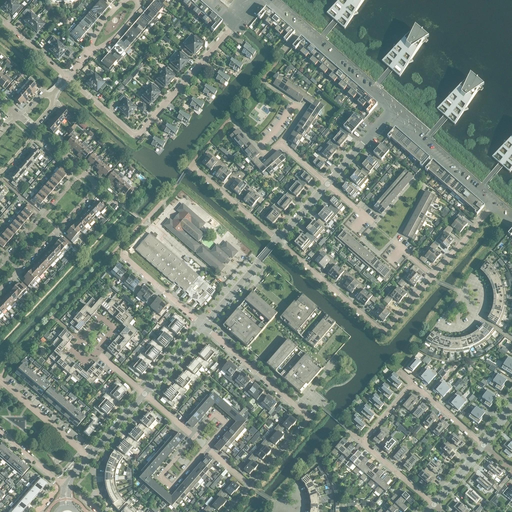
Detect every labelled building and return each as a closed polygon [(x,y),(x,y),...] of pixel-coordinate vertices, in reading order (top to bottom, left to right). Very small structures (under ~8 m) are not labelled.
[(8,0),(1,8),(3,9),(2,10),(4,12),(5,11),(6,12),(15,3),(11,0),(8,0)] [(108,7),(103,3),(105,1),(104,0),(97,0),(95,3),(104,12),(108,7)] [(198,1),(196,0),(190,0),(185,6),(190,10),(193,6),(198,1)] [(338,0),(337,3),(326,13),(333,19),(334,19),(340,25),(344,29),(353,17),(358,14),(356,13),(364,0),(338,0)] [(159,6),(154,1),(151,6),(158,13),(162,8),(164,10),(166,7),(161,3),(159,6)] [(198,1),(193,6),(190,10),(195,14),(202,5),(198,1)] [(21,4),(19,7),(15,3),(6,12),(9,14),(10,13),(12,15),(16,11),(18,13),(24,7),(21,4)] [(95,12),(100,16),(104,12),(95,3),(89,10),(94,14),(95,12)] [(202,5),(195,14),(199,19),(207,9),(202,5)] [(154,21),(160,14),(158,13),(151,6),(147,10),(152,14),(150,17),(154,21)] [(271,12),(266,7),(257,17),(260,20),(261,19),(263,20),(271,12)] [(94,14),(89,10),(87,8),(85,10),(87,12),(83,17),(93,25),(97,20),(92,16),(94,14)] [(204,23),(211,15),(212,14),(207,9),(199,19),(204,23)] [(36,16),(30,10),(26,15),(28,17),(24,21),(26,23),(25,24),(27,26),(36,16)] [(271,12),(263,20),(268,25),(276,16),(271,12)] [(143,14),(139,19),(149,27),(149,28),(153,23),(155,25),(157,23),(154,21),(150,17),(148,19),(143,14)] [(212,14),(211,15),(204,23),(209,27),(217,18),(212,14)] [(40,20),(36,16),(27,26),(32,30),(40,20)] [(268,25),(273,29),(281,20),(276,16),(268,25)] [(84,25),(89,29),(93,25),(83,17),(78,23),(82,27),(84,25)] [(222,22),(217,18),(209,27),(211,29),(210,30),(213,32),(222,22)] [(135,23),(140,28),(138,30),(143,34),(149,27),(139,19),(135,23)] [(40,20),(32,30),(34,32),(35,31),(37,33),(41,28),(43,30),(45,28),(47,30),(49,28),(47,26),(40,20)] [(278,33),(285,25),(285,24),(281,20),(273,29),(278,33)] [(85,33),(80,29),(82,27),(78,23),(72,30),(81,38),(85,33)] [(290,28),(285,24),(285,25),(278,33),(282,37),(290,28)] [(391,52),(381,61),(388,67),(389,67),(395,73),(399,77),(408,65),(413,62),(411,60),(423,43),(425,42),(429,39),(423,35),(420,32),(415,27),(413,31),(412,33),(396,48),(394,46),(392,51),(391,52)] [(136,32),(132,28),(128,32),(137,40),(143,34),(138,30),(136,32)] [(290,28),(282,37),(284,39),(283,40),(286,43),(295,32),(290,28)] [(73,38),(77,42),(81,38),(72,30),(66,36),(71,40),(73,38)] [(131,47),(134,44),(137,40),(128,32),(124,36),(129,41),(127,43),(131,47)] [(204,42),(195,35),(189,42),(197,50),(198,49),(199,50),(201,47),(200,46),(204,42)] [(53,56),(62,46),(63,44),(58,40),(58,41),(53,37),(49,41),(53,45),(49,50),(52,52),(51,53),(53,56)] [(295,50),(296,49),(298,51),(306,42),(301,38),(292,48),(295,50)] [(116,45),(124,52),(126,53),(131,47),(127,43),(125,45),(120,41),(116,45)] [(198,51),(197,50),(189,42),(183,49),(191,57),(195,53),(195,54),(198,51)] [(298,51),(303,55),(311,46),(306,42),(298,51)] [(250,48),(251,47),(246,43),(243,48),(244,49),(241,54),(246,56),(245,57),(250,59),(252,56),(253,57),(256,51),(250,48)] [(122,58),(120,56),(124,52),(116,45),(112,50),(117,54),(115,56),(120,60),(122,58)] [(62,46),(53,56),(54,56),(54,57),(55,57),(55,58),(56,58),(56,59),(57,59),(58,60),(59,59),(60,58),(61,58),(61,57),(61,56),(64,53),(69,57),(71,54),(73,52),(68,48),(66,50),(62,46)] [(311,46),(303,55),(308,59),(316,50),(311,46)] [(308,59),(313,63),(320,55),(316,50),(308,59)] [(190,59),(181,51),(175,58),(183,66),(184,65),(184,66),(187,63),(186,63),(190,59)] [(116,61),(118,62),(120,60),(115,56),(114,58),(109,54),(105,58),(113,65),(116,61)] [(313,63),(317,67),(325,59),(320,55),(313,63)] [(114,67),(113,65),(105,58),(101,63),(106,67),(104,69),(108,73),(114,67)] [(183,67),(183,66),(175,58),(168,66),(177,73),(180,69),(181,70),(183,67)] [(237,72),(239,69),(240,70),(243,64),(232,58),(230,61),(231,62),(228,67),(233,69),(232,70),(237,72)] [(317,67),(322,72),(330,63),(325,59),(317,67)] [(322,72),(327,76),(335,67),(330,63),(322,72)] [(327,76),(332,80),(339,71),(335,67),(327,76)] [(175,75),(167,68),(161,75),(169,82),(170,82),(173,79),(172,79),(175,75)] [(87,83),(86,84),(87,85),(88,86),(89,87),(90,88),(91,88),(99,79),(90,71),(86,75),(91,79),(89,80),(88,81),(87,82),(87,83)] [(332,80),(336,84),(344,75),(339,71),(332,80)] [(215,80),(220,82),(220,83),(224,86),(226,82),(227,83),(230,78),(219,72),(217,74),(218,75),(215,80)] [(276,86),(275,86),(278,88),(284,79),(276,74),(273,78),(276,80),(273,84),(276,86)] [(0,80),(0,85),(2,87),(4,86),(6,88),(12,81),(5,75),(4,76),(0,80)] [(169,83),(169,82),(161,75),(154,82),(163,89),(166,86),(167,86),(169,83)] [(344,75),(336,84),(341,88),(349,79),(344,75)] [(448,100),(447,101),(437,110),(444,116),(444,115),(446,117),(451,121),(450,121),(455,125),(463,113),(468,111),(466,109),(478,91),(480,90),(484,88),(479,83),(475,80),(470,76),(468,80),(468,82),(452,96),(449,94),(448,100)] [(33,92),(35,90),(34,89),(36,87),(33,84),(35,81),(30,77),(28,80),(30,82),(26,86),(33,92)] [(289,80),(285,77),(284,79),(278,88),(280,90),(281,89),(283,90),(289,80)] [(107,84),(105,82),(104,83),(99,79),(91,88),(94,91),(94,90),(97,92),(101,87),(103,89),(107,84)] [(341,88),(346,92),(353,83),(349,79),(341,88)] [(287,94),(293,85),(294,83),(289,80),(283,90),(285,92),(284,92),(287,94)] [(353,83),(346,92),(351,96),(358,88),(353,83)] [(161,91),(153,84),(146,91),(155,98),(156,98),(158,96),(158,95),(161,91)] [(211,99),(213,95),(214,96),(217,91),(206,85),(204,87),(205,88),(202,93),(207,95),(207,96),(211,99)] [(289,96),(290,95),(292,96),(297,88),(293,85),(287,94),(289,96)] [(28,96),(30,93),(32,94),(33,92),(26,86),(22,91),(28,96)] [(303,89),(298,86),(297,88),(292,96),(294,98),(293,98),(296,100),(303,89)] [(351,96),(355,100),(363,92),(358,88),(351,96)] [(301,103),(303,99),(306,94),(308,92),(303,89),(296,100),(298,102),(298,101),(301,103)] [(26,101),(27,99),(26,98),(28,96),(22,91),(18,95),(26,101)] [(155,100),(154,99),(155,98),(146,91),(140,98),(149,106),(152,102),(153,102),(155,100)] [(363,92),(355,100),(360,105),(368,96),(363,92)] [(311,105),(315,100),(306,94),(303,99),(311,105)] [(18,95),(14,100),(20,105),(23,102),(24,103),(26,101),(18,95)] [(360,105),(365,109),(373,100),(368,96),(360,105)] [(131,104),(126,100),(127,99),(125,97),(121,102),(123,104),(119,109),(121,111),(120,112),(123,114),(131,104)] [(201,109),(204,104),(197,100),(194,99),(193,98),(191,100),(192,101),(190,106),(194,108),(194,109),(198,112),(200,108),(201,109)] [(311,107),(310,109),(318,115),(320,116),(322,113),(322,111),(321,110),(324,106),(320,103),(315,100),(311,105),(310,107),(311,107)] [(367,111),(366,112),(369,114),(377,104),(373,100),(365,109),(367,111)] [(143,112),(147,107),(143,103),(138,108),(143,112)] [(261,103),(249,118),(260,127),(272,112),(261,103)] [(123,114),(124,115),(123,115),(126,118),(126,117),(128,118),(136,108),(131,104),(123,114)] [(308,111),(306,114),(315,119),(318,115),(310,109),(308,111)] [(69,115),(66,113),(63,110),(60,112),(59,111),(57,113),(65,120),(69,115)] [(186,123),(187,121),(188,122),(191,117),(180,111),(178,114),(179,114),(177,119),(182,122),(182,121),(186,123)] [(56,115),(57,116),(55,119),(61,124),(65,120),(57,113),(56,115)] [(314,125),(317,121),(315,119),(306,114),(304,116),(305,116),(304,118),(312,124),(314,125)] [(363,121),(355,114),(351,119),(359,126),(363,121)] [(302,120),(300,123),(309,128),(312,124),(304,118),(302,120)] [(57,129),(58,127),(61,124),(55,119),(52,121),(51,120),(49,122),(57,129)] [(359,126),(351,119),(347,123),(355,130),(359,126)] [(49,125),(47,128),(53,133),(54,135),(58,130),(57,129),(49,122),(48,124),(49,125)] [(308,134),(311,130),(309,128),(300,123),(298,125),(299,125),(298,127),(306,133),(308,134)] [(347,123),(343,127),(351,134),(355,130),(347,123)] [(178,130),(167,124),(165,127),(166,127),(164,132),(169,135),(169,134),(173,136),(174,134),(175,135),(178,130)] [(296,129),(294,132),(303,137),(306,133),(298,127),(296,129)] [(340,132),(337,136),(344,143),(347,139),(346,139),(347,138),(346,137),(348,134),(342,129),(341,128),(340,128),(339,130),(339,131),(340,132)] [(389,139),(390,138),(392,140),(399,132),(395,128),(387,137),(389,139)] [(241,134),(239,132),(237,130),(233,134),(231,130),(227,134),(233,141),(241,134)] [(292,134),(293,134),(292,136),(300,142),(303,137),(294,132),(292,134)] [(392,140),(397,144),(404,136),(399,132),(392,140)] [(70,134),(66,139),(68,142),(67,143),(69,146),(68,147),(70,148),(77,140),(75,138),(76,136),(72,133),(71,133),(70,134)] [(244,139),(242,137),(243,136),(241,134),(233,141),(237,145),(244,139)] [(344,143),(337,136),(334,134),(328,141),(337,148),(339,146),(340,147),(341,145),(341,146),(344,143)] [(292,143),(290,147),(294,150),(300,142),(292,136),(290,138),(288,141),(292,143)] [(397,144),(401,148),(408,140),(404,136),(397,144)] [(156,148),(156,147),(160,150),(161,148),(162,148),(165,143),(154,137),(153,140),(153,141),(151,145),(156,148)] [(510,173),(511,169),(511,138),(506,144),(504,142),(503,147),(492,157),(499,163),(501,165),(505,168),(505,169),(510,173)] [(248,142),(246,140),(244,139),(237,145),(240,149),(248,142)] [(70,148),(72,150),(73,149),(76,151),(81,145),(80,144),(80,143),(77,140),(70,148)] [(401,148),(405,151),(412,143),(408,140),(401,148)] [(332,156),(335,153),(336,151),(335,150),(337,148),(328,141),(323,148),(332,156)] [(81,145),(76,151),(78,153),(77,155),(79,156),(86,148),(88,147),(88,146),(84,142),(81,145)] [(251,147),(250,145),(250,144),(248,142),(240,149),(244,153),(251,147)] [(405,151),(410,155),(417,147),(412,143),(405,151)] [(389,152),(381,145),(377,149),(385,156),(389,152)] [(79,156),(81,158),(82,157),(85,159),(93,151),(88,147),(86,148),(79,156)] [(255,150),(254,148),(253,149),(251,147),(244,153),(248,157),(255,150)] [(410,155),(414,159),(421,151),(417,147),(410,155)] [(323,148),(317,155),(319,156),(325,162),(327,159),(328,160),(329,159),(332,156),(323,148)] [(38,152),(35,149),(31,153),(38,159),(41,155),(43,156),(45,154),(40,150),(38,152)] [(373,153),(381,160),(385,156),(377,149),(373,153)] [(215,157),(207,150),(203,155),(206,157),(207,158),(202,164),(206,167),(215,157)] [(256,157),(259,155),(257,153),(257,152),(255,150),(248,157),(251,161),(256,157)] [(289,156),(285,153),(282,155),(279,151),(276,153),(277,154),(275,156),(281,163),(289,156)] [(421,151),(414,159),(418,163),(425,155),(421,151)] [(28,158),(34,163),(38,159),(31,153),(28,158)] [(98,158),(95,156),(94,156),(92,155),(87,161),(90,163),(89,164),(90,166),(98,158)] [(430,158),(427,156),(425,155),(418,163),(420,165),(419,165),(422,167),(430,158)] [(98,158),(90,166),(92,168),(93,167),(96,169),(101,163),(104,160),(99,156),(98,158)] [(270,159),(277,166),(279,168),(283,165),(281,163),(275,156),(273,157),(272,157),(270,159)] [(319,156),(313,163),(320,170),(323,167),(323,166),(324,165),(323,164),(325,162),(319,156)] [(369,159),(369,158),(366,162),(373,168),(375,170),(381,163),(373,156),(371,159),(370,158),(369,159)] [(216,165),(215,165),(218,167),(222,163),(215,157),(206,167),(211,171),(213,169),(212,168),(215,165),(216,165)] [(256,157),(251,161),(249,163),(253,167),(255,165),(258,169),(263,165),(256,157)] [(24,162),(31,167),(34,163),(28,158),(24,162)] [(270,159),(268,161),(269,161),(267,163),(273,170),(277,166),(270,159)] [(101,163),(96,169),(99,171),(98,172),(100,174),(107,166),(108,164),(105,161),(103,164),(101,163)] [(437,165),(435,163),(433,161),(425,170),(427,172),(428,171),(430,173),(437,165)] [(21,166),(27,171),(31,167),(24,162),(21,166)] [(363,167),(364,168),(362,170),(368,175),(373,168),(366,162),(363,165),(364,165),(363,167)] [(229,169),(224,164),(222,163),(218,167),(220,170),(220,169),(221,170),(215,176),(218,178),(218,177),(220,179),(227,171),(229,169)] [(267,163),(265,165),(264,164),(263,165),(258,169),(262,174),(266,170),(271,176),(275,172),(273,170),(267,163)] [(437,165),(430,173),(434,177),(441,169),(437,165)] [(17,170),(24,176),(27,171),(21,166),(17,170)] [(62,180),(66,175),(63,173),(65,171),(60,166),(58,169),(59,170),(55,174),(62,180)] [(100,174),(101,176),(103,174),(105,177),(111,171),(109,169),(109,168),(107,166),(100,174)] [(227,171),(220,179),(224,182),(231,174),(229,172),(231,171),(229,169),(227,171)] [(434,177),(439,180),(446,172),(441,169),(434,177)] [(13,174),(20,180),(24,176),(17,170),(13,174)] [(368,179),(366,177),(368,175),(362,170),(360,172),(358,171),(357,172),(354,175),(364,184),(368,179)] [(113,172),(107,179),(110,181),(109,182),(111,184),(118,176),(119,174),(117,171),(116,172),(114,171),(113,172)] [(298,180),(299,180),(305,185),(307,183),(308,184),(309,182),(309,183),(312,179),(303,171),(297,178),(298,180)] [(413,177),(405,171),(401,175),(409,182),(411,179),(413,177)] [(54,172),(50,176),(52,178),(58,184),(62,180),(55,174),(54,172)] [(443,184),(450,176),(446,172),(439,180),(443,184)] [(18,185),(16,184),(20,180),(13,174),(10,178),(13,181),(11,183),(16,187),(18,185)] [(230,188),(234,192),(243,181),(236,175),(232,179),(234,182),(235,182),(230,188)] [(358,186),(360,188),(364,184),(354,175),(351,179),(352,179),(351,180),(352,181),(350,183),(356,189),(358,186)] [(409,182),(401,175),(398,179),(405,185),(407,183),(407,184),(409,182)] [(122,180),(120,179),(121,178),(118,176),(111,184),(113,185),(114,184),(116,186),(122,180)] [(443,184),(447,188),(454,180),(450,176),(443,184)] [(55,188),(58,184),(52,178),(48,182),(55,188)] [(404,188),(404,187),(405,185),(398,179),(394,183),(402,190),(404,188)] [(127,183),(124,181),(123,182),(122,180),(116,186),(119,189),(118,190),(120,192),(127,183)] [(299,180),(298,180),(296,182),(295,181),(291,185),(300,193),(303,190),(302,189),(304,188),(303,187),(305,185),(299,180)] [(451,192),(459,184),(454,180),(447,188),(451,192)] [(234,192),(239,196),(241,193),(240,193),(243,189),(244,190),(246,192),(250,187),(243,181),(234,192)] [(44,187),(51,193),(55,188),(48,182),(44,187)] [(120,192),(122,193),(123,192),(125,194),(127,193),(129,195),(134,190),(131,187),(131,188),(129,187),(130,186),(127,183),(120,192)] [(352,197),(358,190),(356,189),(350,183),(348,186),(347,185),(346,186),(345,186),(342,189),(352,197)] [(400,192),(402,190),(394,183),(391,187),(398,193),(400,192)] [(456,195),(463,187),(459,184),(451,192),(456,195)] [(291,185),(287,190),(289,191),(287,193),(293,198),(295,196),(296,197),(297,196),(300,193),(291,185)] [(398,193),(391,187),(389,185),(385,190),(395,198),(397,196),(397,195),(398,193)] [(0,193),(1,195),(5,191),(6,192),(8,190),(4,186),(2,188),(0,186),(0,193)] [(47,197),(51,193),(44,187),(40,191),(47,197)] [(249,194),(244,201),(246,203),(246,202),(248,204),(257,193),(250,187),(246,192),(248,194),(249,194)] [(456,195),(460,199),(467,191),(463,187),(456,195)] [(43,201),(44,200),(47,197),(40,191),(39,190),(35,194),(43,201)] [(382,194),(391,202),(393,200),(395,198),(385,190),(382,194)] [(462,205),(464,203),(471,195),(467,191),(460,199),(458,201),(462,205)] [(432,202),(435,203),(437,198),(426,192),(425,194),(423,197),(432,201),(432,202)] [(257,193),(248,204),(252,207),(257,201),(258,202),(257,202),(260,204),(264,199),(257,193)] [(279,198),(288,207),(291,203),(292,202),(291,201),(293,198),(287,193),(285,196),(283,194),(279,198)] [(32,199),(30,201),(35,205),(37,203),(40,206),(43,201),(35,194),(31,198),(32,199)] [(389,203),(391,202),(382,194),(378,198),(380,199),(388,206),(390,204),(389,203)] [(471,195),(464,203),(469,207),(476,198),(471,195)] [(430,206),(432,202),(432,201),(423,197),(422,199),(421,202),(430,206)] [(279,198),(273,205),(281,212),(283,210),(284,211),(285,209),(286,210),(288,207),(279,198)] [(329,207),(337,214),(343,207),(334,198),(331,202),(330,203),(331,204),(329,207)] [(469,207),(473,210),(480,202),(476,198),(469,207)] [(386,208),(388,206),(380,199),(377,203),(384,210),(386,208)] [(98,203),(96,202),(92,206),(99,212),(101,214),(106,207),(100,201),(98,203)] [(432,207),(430,206),(421,202),(420,204),(419,203),(418,206),(427,211),(430,212),(432,207)] [(473,210),(475,212),(474,213),(477,215),(484,206),(480,202),(473,210)] [(382,212),(384,210),(377,203),(373,208),(381,214),(383,212),(382,212)] [(204,233),(200,230),(205,224),(183,204),(177,211),(180,213),(178,215),(180,216),(176,221),(174,220),(172,222),(170,219),(164,226),(194,252),(195,251),(197,253),(197,254),(219,273),(224,267),(222,265),(224,262),(226,264),(229,261),(227,259),(229,256),(232,258),(237,252),(226,242),(221,248),(217,245),(211,252),(197,240),(204,233)] [(20,211),(29,218),(33,214),(30,211),(32,209),(27,205),(25,207),(24,207),(20,211)] [(273,205),(267,212),(276,220),(279,217),(280,215),(279,214),(281,212),(273,205)] [(89,209),(95,216),(99,212),(92,206),(89,209)] [(418,206),(417,209),(416,211),(425,216),(427,211),(418,206)] [(322,212),(331,220),(337,214),(329,207),(327,209),(326,208),(325,209),(322,212)] [(91,220),(95,216),(89,209),(85,213),(91,220)] [(25,222),(29,218),(20,211),(17,215),(25,222)] [(427,217),(425,216),(416,211),(415,213),(414,213),(413,216),(424,222),(427,217)] [(276,220),(267,212),(263,217),(271,223),(273,224),(276,220)] [(318,220),(326,227),(331,220),(322,212),(319,215),(320,216),(319,217),(320,218),(318,220)] [(455,222),(463,229),(467,224),(465,222),(464,223),(461,220),(463,218),(465,216),(460,212),(453,220),(455,222)] [(85,213),(81,217),(88,224),(89,225),(93,221),(91,220),(85,213)] [(21,227),(25,222),(17,215),(13,219),(21,227)] [(413,216),(412,218),(411,221),(422,226),(424,222),(413,216)] [(77,221),(84,227),(88,224),(81,217),(77,221)] [(18,231),(21,227),(13,219),(9,224),(18,231)] [(310,226),(320,234),(326,227),(318,220),(316,223),(315,222),(314,223),(313,222),(310,226)] [(86,229),(84,227),(77,221),(74,225),(80,231),(82,233),(86,229)] [(417,230),(419,231),(422,226),(411,221),(410,223),(409,223),(408,225),(417,230)] [(463,229),(455,222),(451,227),(453,229),(454,228),(460,233),(463,229)] [(14,235),(18,231),(9,224),(6,228),(14,235)] [(70,229),(76,235),(80,231),(74,225),(70,229)] [(408,225),(407,228),(406,230),(415,235),(417,230),(408,225)] [(306,234),(314,241),(320,234),(310,226),(307,229),(308,229),(307,231),(308,232),(306,234)] [(10,239),(14,235),(6,228),(2,232),(10,239)] [(451,232),(446,228),(440,235),(450,244),(453,240),(448,235),(449,234),(451,232)] [(66,237),(71,241),(76,235),(70,229),(66,233),(68,235),(66,237)] [(406,230),(405,232),(404,232),(403,235),(414,241),(417,236),(415,235),(406,230)] [(344,231),(340,236),(338,234),(334,238),(340,243),(349,233),(347,231),(345,232),(344,231)] [(0,238),(6,244),(10,239),(2,232),(0,234),(0,238)] [(344,246),(345,245),(351,238),(350,236),(351,235),(349,233),(340,243),(344,246)] [(188,267),(152,235),(150,234),(143,241),(143,240),(140,244),(141,244),(135,250),(174,284),(175,282),(188,267)] [(298,239),(308,248),(314,241),(306,234),(304,236),(303,235),(302,237),(301,236),(298,239)] [(438,247),(440,245),(440,244),(441,243),(447,249),(449,247),(448,246),(450,244),(440,235),(433,243),(438,247)] [(69,247),(71,245),(65,238),(63,240),(61,239),(57,243),(64,249),(67,245),(69,247)] [(351,238),(345,245),(349,248),(355,241),(351,238)] [(304,252),(308,248),(298,239),(295,243),(297,245),(296,245),(304,252)] [(348,250),(352,253),(359,244),(355,241),(349,248),(348,250)] [(53,247),(62,255),(66,251),(64,249),(57,243),(53,247)] [(437,259),(441,255),(438,253),(438,254),(434,250),(435,249),(436,249),(438,247),(433,243),(427,251),(437,259)] [(352,253),(356,256),(363,248),(359,244),(352,253)] [(50,251),(58,259),(62,255),(53,247),(50,251)] [(356,256),(359,260),(367,251),(363,248),(356,256)] [(320,256),(315,262),(319,265),(326,257),(327,255),(323,251),(321,249),(317,254),(319,256),(319,255),(320,256)] [(46,254),(55,263),(58,259),(50,251),(46,254)] [(359,260),(363,263),(371,254),(367,251),(359,260)] [(419,259),(424,263),(427,259),(426,259),(427,258),(433,263),(437,259),(427,251),(419,259)] [(51,267),(55,263),(46,254),(42,258),(51,267)] [(363,263),(367,266),(375,258),(371,254),(363,263)] [(327,255),(326,257),(319,265),(324,269),(325,267),(325,266),(328,263),(328,264),(331,266),(335,261),(327,255)] [(47,270),(51,267),(42,258),(39,262),(47,270)] [(367,266),(371,270),(378,261),(375,258),(367,266)] [(485,273),(491,267),(493,265),(492,265),(488,261),(488,260),(481,269),(485,273)] [(371,270),(375,273),(382,264),(378,261),(371,270)] [(43,274),(47,270),(39,262),(35,266),(43,274)] [(382,264),(376,271),(380,275),(387,266),(385,265),(384,266),(382,264)] [(115,277),(121,269),(122,269),(117,265),(114,269),(112,266),(108,271),(115,277)] [(417,282),(420,278),(415,273),(416,271),(417,272),(419,269),(414,265),(406,274),(409,276),(409,275),(417,282)] [(35,266),(31,270),(40,278),(43,274),(35,266)] [(333,277),(340,269),(336,266),(328,274),(330,276),(331,276),(333,277)] [(384,281),(391,274),(389,272),(390,271),(388,270),(389,268),(387,266),(379,276),(384,281)] [(179,288),(181,287),(194,272),(188,267),(175,282),(177,283),(178,284),(177,285),(177,287),(179,288)] [(492,268),(491,267),(485,273),(488,277),(495,272),(494,270),(493,269),(492,268)] [(121,282),(124,279),(122,277),(126,273),(121,269),(115,277),(121,282)] [(340,269),(333,277),(337,281),(344,272),(342,270),(341,271),(340,269)] [(40,278),(31,270),(27,274),(34,280),(36,282),(40,278)] [(491,281),(498,277),(500,276),(500,274),(499,273),(498,272),(497,270),(495,272),(488,277),(491,281)] [(199,277),(194,272),(181,287),(182,288),(184,289),(183,289),(183,291),(183,292),(185,293),(186,291),(199,277)] [(348,273),(344,278),(347,280),(348,280),(343,286),(347,290),(356,279),(348,273)] [(25,280),(23,282),(28,286),(30,284),(32,286),(36,282),(34,280),(27,274),(23,278),(25,280)] [(409,276),(405,279),(414,287),(416,285),(415,284),(417,282),(409,275),(409,276)] [(128,288),(135,281),(135,280),(131,276),(127,281),(124,279),(121,282),(128,288)] [(190,298),(205,281),(199,277),(186,291),(188,293),(188,292),(189,293),(188,294),(188,296),(190,298)] [(491,281),(493,286),(501,283),(500,281),(500,280),(499,278),(498,277),(491,281)] [(356,279),(347,290),(352,294),(354,291),(353,291),(356,287),(357,288),(356,288),(359,290),(363,285),(356,279)] [(138,289),(136,287),(139,284),(135,281),(128,288),(134,294),(138,289)] [(197,301),(210,286),(205,281),(190,298),(192,299),(193,297),(195,298),(194,299),(194,301),(195,303),(197,301)] [(504,283),(503,282),(501,283),(493,286),(494,291),(505,288),(505,287),(504,285),(504,283)] [(18,284),(14,288),(21,294),(23,295),(26,291),(25,290),(27,288),(22,283),(20,285),(18,284)] [(215,291),(210,286),(197,301),(199,302),(200,303),(199,304),(199,306),(201,307),(206,301),(206,302),(210,297),(215,291)] [(14,288),(11,292),(17,298),(19,299),(23,295),(21,294),(14,288)] [(148,292),(148,291),(144,288),(140,291),(138,289),(134,294),(141,299),(148,292)] [(394,292),(402,299),(406,294),(404,292),(404,293),(398,288),(394,292)] [(361,302),(368,294),(364,290),(356,299),(358,301),(359,300),(361,302)] [(392,290),(388,295),(390,296),(389,298),(391,300),(392,299),(393,299),(393,298),(399,303),(402,299),(394,292),(392,290)] [(17,298),(11,292),(7,295),(13,302),(17,298)] [(151,301),(149,299),(152,296),(148,292),(141,299),(147,305),(151,301)] [(263,302),(261,300),(259,298),(259,299),(257,297),(258,297),(255,295),(253,294),(254,293),(252,292),(245,301),(270,323),(277,314),(276,313),(276,314),(275,313),(275,312),(273,310),(272,311),(271,309),(269,307),(268,307),(267,306),(267,305),(265,303),(264,303),(263,302)] [(92,298),(89,302),(97,310),(100,306),(108,297),(104,294),(97,302),(92,298)] [(302,296),(299,300),(296,303),(294,302),(290,307),(292,308),(289,312),(287,310),(280,319),(281,320),(282,318),(289,324),(288,326),(301,337),(304,332),(300,329),(314,313),(318,317),(322,312),(301,294),(301,295),(302,296)] [(368,294),(361,302),(365,305),(372,296),(370,294),(369,295),(368,294)] [(3,299),(10,306),(11,307),(15,303),(13,302),(7,295),(3,299)] [(113,297),(111,300),(108,297),(100,306),(107,312),(111,308),(108,305),(112,300),(112,301),(115,298),(113,297)] [(0,303),(6,310),(10,306),(3,299),(0,302),(0,303)] [(161,303),(157,299),(154,303),(151,301),(147,305),(154,311),(161,303)] [(112,300),(108,305),(111,308),(107,312),(111,315),(119,307),(112,301),(112,300)] [(83,302),(82,304),(85,306),(90,309),(87,313),(91,317),(97,310),(89,302),(86,305),(83,302)] [(154,311),(161,317),(164,312),(162,310),(165,307),(161,303),(154,311)] [(87,313),(90,309),(85,306),(79,313),(88,320),(91,317),(87,313)] [(199,314),(202,309),(195,306),(192,311),(199,314)] [(231,333),(235,337),(248,348),(248,347),(247,346),(253,339),(255,340),(266,327),(261,323),(258,327),(242,314),(245,310),(241,306),(223,326),(224,327),(225,326),(232,332),(231,333)] [(378,311),(386,318),(390,314),(381,306),(379,308),(380,309),(378,311)] [(503,307),(503,308),(495,306),(493,311),(504,314),(504,313),(505,311),(505,309),(505,308),(503,307)] [(119,314),(122,317),(126,313),(127,314),(129,311),(128,309),(125,312),(119,307),(111,315),(115,319),(119,314)] [(386,318),(378,311),(375,315),(383,322),(385,320),(385,319),(386,318)] [(503,316),(504,314),(493,311),(491,316),(501,320),(502,319),(503,317),(503,316)] [(79,313),(74,319),(71,317),(69,318),(72,321),(73,320),(77,324),(80,320),(85,324),(88,320),(79,313)] [(115,319),(122,325),(130,316),(127,314),(126,313),(122,317),(119,314),(115,319)] [(171,324),(180,331),(184,327),(182,325),(184,323),(175,315),(172,318),(175,320),(171,324)] [(126,328),(134,335),(138,332),(129,324),(133,319),(130,316),(122,325),(125,328),(126,328)] [(321,340),(321,339),(322,338),(325,336),(324,335),(326,334),(328,332),(328,331),(329,330),(330,330),(332,328),(331,327),(333,326),(335,324),(326,316),(305,341),(314,348),(315,347),(314,347),(315,346),(315,347),(318,344),(317,343),(318,342),(319,342),(321,340)] [(501,322),(501,320),(491,316),(489,320),(498,326),(499,324),(500,323),(501,322)] [(80,320),(77,324),(73,320),(72,321),(70,324),(72,326),(70,328),(74,332),(76,329),(78,331),(85,324),(80,320)] [(180,331),(171,324),(168,328),(165,326),(163,328),(172,336),(174,334),(176,335),(180,331)] [(486,324),(482,329),(491,336),(495,331),(486,324)] [(131,339),(132,338),(134,335),(126,328),(125,328),(119,335),(124,339),(127,335),(131,339)] [(163,328),(161,331),(163,333),(159,337),(168,345),(172,340),(170,339),(172,336),(163,328)] [(486,341),(491,336),(482,329),(479,332),(486,341)] [(57,338),(58,337),(62,341),(65,337),(70,341),(73,337),(64,330),(59,336),(56,334),(55,336),(57,338)] [(475,335),(481,345),(486,341),(479,332),(475,335)] [(426,341),(425,343),(430,346),(432,344),(436,337),(431,334),(426,341)] [(135,341),(132,338),(131,339),(127,335),(124,339),(119,335),(116,339),(125,346),(127,348),(130,344),(128,343),(131,340),(133,342),(135,341)] [(474,346),(475,348),(481,345),(475,335),(470,338),(474,346)] [(57,338),(55,341),(64,348),(70,341),(65,337),(62,341),(58,337),(57,338)] [(159,337),(156,341),(154,339),(151,342),(160,350),(162,347),(164,349),(168,345),(159,337)] [(432,344),(430,346),(436,349),(437,347),(440,339),(436,337),(432,344)] [(468,348),(474,346),(470,338),(466,340),(468,348)] [(122,355),(119,353),(125,346),(116,339),(113,342),(117,346),(114,350),(119,354),(118,354),(121,357),(122,355)] [(437,347),(443,349),(445,340),(440,339),(437,347)] [(274,356),(274,357),(273,358),(272,358),(270,361),(271,361),(269,362),(267,365),(275,372),(297,347),(288,340),(287,341),(288,341),(287,342),(284,344),(285,345),(283,346),(281,348),(281,349),(280,350),(279,350),(277,352),(278,353),(276,354),(274,356)] [(462,349),(462,352),(469,350),(468,348),(466,340),(461,341),(462,349)] [(56,349),(49,357),(53,361),(60,352),(61,352),(64,348),(55,341),(52,345),(56,349)] [(115,357),(118,354),(119,354),(114,350),(117,346),(113,342),(107,350),(115,357)] [(148,350),(156,358),(160,354),(158,352),(160,350),(151,342),(149,344),(151,346),(148,350)] [(211,358),(214,354),(216,356),(219,353),(210,345),(208,348),(206,346),(202,350),(211,358)] [(140,355),(149,363),(151,361),(153,362),(156,358),(148,350),(144,354),(142,352),(140,355)] [(207,367),(209,364),(207,362),(211,358),(202,350),(198,355),(200,356),(198,359),(207,367)] [(308,386),(311,382),(322,369),(321,369),(320,370),(313,364),(314,362),(301,351),(297,356),(302,359),(288,375),(284,372),(280,376),(301,394),(301,393),(300,392),(303,389),(306,385),(308,386)] [(60,359),(64,362),(68,358),(61,352),(60,352),(53,361),(55,363),(56,364),(60,359)] [(145,371),(149,367),(147,365),(149,363),(140,355),(137,358),(140,360),(136,364),(145,371)] [(407,368),(412,372),(421,362),(416,357),(407,368)] [(68,358),(64,362),(60,359),(56,364),(55,363),(53,366),(55,367),(57,364),(64,370),(71,361),(68,358)] [(199,371),(203,367),(205,369),(207,367),(198,359),(196,361),(194,360),(190,364),(199,371)] [(69,380),(72,377),(71,376),(75,372),(71,369),(75,364),(71,361),(64,370),(70,376),(68,378),(69,380)] [(223,364),(220,368),(222,370),(220,372),(224,376),(226,374),(233,366),(229,362),(226,366),(223,364)] [(511,367),(504,363),(504,362),(503,362),(499,368),(511,375),(511,373),(511,367)] [(17,376),(18,375),(20,376),(27,368),(21,363),(15,368),(18,370),(15,373),(17,376)] [(101,380),(98,377),(104,371),(95,363),(92,367),(96,370),(93,374),(97,378),(97,379),(100,381),(101,380)] [(71,376),(72,377),(74,379),(82,371),(75,364),(71,369),(75,372),(71,376)] [(145,371),(136,364),(133,368),(130,366),(128,369),(137,376),(139,374),(141,376),(145,371)] [(195,380),(198,377),(196,375),(199,371),(190,364),(187,368),(189,370),(186,372),(195,380)] [(224,376),(231,382),(233,379),(237,375),(234,373),(237,370),(233,366),(226,374),(224,376)] [(423,380),(431,371),(431,370),(426,366),(417,377),(422,381),(423,380)] [(86,374),(94,381),(97,379),(97,378),(93,374),(96,370),(92,367),(86,374)] [(20,376),(24,380),(31,372),(27,368),(20,376)] [(431,371),(423,380),(428,384),(437,374),(432,370),(431,370),(431,371)] [(91,385),(94,381),(86,374),(82,371),(74,379),(78,383),(83,378),(91,385)] [(26,383),(27,382),(29,384),(36,376),(31,372),(24,380),(23,381),(26,383)] [(187,385),(191,381),(193,383),(195,380),(186,372),(184,375),(183,373),(179,377),(187,385)] [(242,373),(239,377),(237,375),(233,379),(239,385),(246,378),(246,377),(242,373)] [(398,377),(394,373),(387,380),(397,389),(402,384),(396,379),(398,377)] [(492,379),(503,386),(503,385),(507,380),(495,373),(492,378),(492,379)] [(29,384),(33,387),(40,379),(36,376),(29,384)] [(184,393),(186,391),(184,389),(187,385),(179,377),(175,382),(177,383),(175,386),(184,393)] [(250,381),(246,378),(239,385),(246,391),(250,387),(247,385),(250,381)] [(455,389),(459,384),(462,380),(460,378),(453,386),(455,389)] [(37,391),(44,383),(40,379),(33,387),(32,388),(34,391),(35,389),(37,391)] [(438,393),(446,384),(441,379),(432,390),(438,394),(438,393)] [(503,385),(503,386),(492,379),(489,384),(500,392),(504,386),(503,385)] [(37,391),(36,392),(39,394),(40,393),(42,395),(49,387),(51,384),(46,381),(44,383),(44,384),(37,391)] [(117,386),(113,390),(122,398),(126,393),(124,392),(126,389),(117,381),(114,384),(117,386)] [(388,400),(392,395),(387,390),(389,387),(384,383),(378,391),(388,400)] [(446,384),(438,393),(443,398),(452,387),(447,383),(446,384)] [(246,391),(244,393),(247,396),(249,393),(253,397),(259,389),(260,389),(255,385),(252,389),(250,387),(246,391)] [(176,398),(179,394),(181,396),(184,393),(175,386),(173,388),(171,386),(167,391),(176,398)] [(54,392),(50,388),(42,397),(44,399),(45,398),(47,400),(54,392)] [(263,393),(259,389),(253,397),(259,402),(263,398),(260,396),(263,393)] [(118,402),(122,398),(113,390),(110,394),(107,392),(105,395),(114,403),(116,400),(118,402)] [(483,396),(492,402),(496,397),(486,390),(482,396),(483,396)] [(167,391),(163,395),(165,397),(163,399),(172,407),(175,404),(172,402),(176,398),(167,391)] [(58,395),(54,392),(47,400),(46,401),(49,403),(50,402),(51,404),(58,395)] [(222,401),(214,394),(210,398),(215,402),(214,402),(218,405),(222,401)] [(379,410),(383,405),(378,400),(380,398),(375,394),(369,401),(379,410)] [(453,407),(453,406),(460,398),(455,394),(448,403),(453,407)] [(51,404),(56,407),(63,399),(58,395),(51,404)] [(112,405),(114,403),(105,395),(103,398),(105,400),(101,404),(110,411),(114,407),(112,405)] [(414,409),(419,403),(416,401),(417,400),(415,399),(416,398),(412,395),(409,398),(410,399),(404,406),(405,407),(408,410),(411,412),(414,409)] [(210,398),(207,396),(204,400),(211,406),(212,404),(213,405),(214,402),(215,402),(210,398)] [(265,400),(263,398),(259,402),(266,408),(272,401),(273,400),(268,396),(265,400)] [(460,398),(453,406),(453,407),(458,411),(467,400),(462,396),(460,398)] [(492,402),(483,396),(480,402),(489,408),(493,402),(492,402)] [(56,407),(55,408),(57,410),(58,409),(60,411),(67,403),(63,399),(56,407)] [(208,410),(209,408),(211,406),(204,400),(201,404),(208,410)] [(226,412),(230,408),(222,401),(218,405),(226,412)] [(272,401),(266,408),(270,412),(268,413),(271,416),(272,414),(275,411),(276,409),(274,407),(276,404),(272,401)] [(60,411),(59,412),(62,414),(62,413),(64,415),(71,407),(67,403),(60,411)] [(414,409),(411,412),(414,414),(413,415),(417,418),(417,417),(418,418),(424,412),(425,412),(428,408),(424,405),(424,406),(422,405),(421,406),(419,403),(414,409)] [(106,415),(110,411),(101,404),(98,408),(96,406),(93,408),(102,416),(104,414),(106,415)] [(204,414),(205,412),(206,412),(208,410),(201,404),(197,407),(204,414)] [(370,421),(374,416),(369,411),(371,408),(366,404),(359,412),(370,421)] [(230,408),(226,412),(234,420),(238,415),(240,413),(232,406),(230,408)] [(472,412),(481,418),(485,413),(475,406),(471,412),(472,412)] [(64,415),(63,416),(66,418),(67,417),(68,418),(69,419),(76,410),(71,407),(64,415)] [(201,417),(202,416),(203,416),(204,414),(197,407),(194,411),(201,417)] [(245,421),(250,415),(243,409),(238,415),(234,420),(237,422),(242,426),(246,422),(245,421)] [(68,418),(68,419),(70,422),(71,421),(73,422),(80,414),(76,410),(69,419),(68,418)] [(190,415),(197,421),(198,419),(199,420),(201,417),(194,411),(190,415)] [(144,417),(153,425),(156,421),(158,423),(161,420),(152,412),(150,415),(148,413),(144,417)] [(430,417),(424,423),(425,424),(425,425),(428,428),(428,427),(431,430),(434,426),(439,421),(436,419),(437,417),(436,416),(433,412),(429,416),(430,417)] [(481,418),(472,412),(468,417),(478,424),(482,419),(481,418)] [(73,422),(72,423),(74,425),(75,424),(77,426),(84,418),(80,414),(73,422)] [(297,422),(287,414),(283,419),(292,426),(293,426),(297,422)] [(355,417),(350,422),(361,431),(365,426),(360,422),(362,419),(356,414),(354,416),(355,417)] [(192,428),(194,426),(194,425),(195,423),(196,424),(197,421),(190,415),(187,419),(190,422),(188,424),(192,428)] [(92,432),(98,425),(96,423),(99,420),(93,416),(91,419),(94,421),(88,428),(87,428),(83,433),(88,437),(92,432)] [(140,426),(149,433),(151,431),(149,429),(153,425),(144,417),(140,422),(142,423),(140,426)] [(283,419),(277,426),(281,430),(284,427),(288,430),(292,426),(283,419)] [(439,421),(434,426),(431,430),(434,432),(434,433),(437,435),(439,436),(444,429),(445,430),(448,426),(444,423),(443,422),(442,423),(439,421)] [(237,422),(236,424),(236,425),(235,426),(242,433),(245,429),(242,426),(237,422)] [(132,431),(141,438),(144,434),(147,436),(149,433),(140,426),(138,428),(136,426),(132,431)] [(242,433),(235,426),(232,428),(233,429),(231,430),(238,436),(242,433)] [(284,437),(279,433),(281,430),(277,426),(271,433),(279,441),(280,441),(284,437)] [(238,436),(231,430),(229,432),(229,433),(228,434),(235,440),(238,436)] [(128,439),(137,447),(140,444),(137,442),(141,438),(132,431),(128,435),(130,437),(128,439)] [(382,445),(390,437),(387,434),(384,431),(383,432),(382,431),(376,437),(373,440),(376,444),(377,443),(378,444),(379,443),(382,445)] [(180,433),(179,434),(178,435),(175,433),(171,437),(178,443),(181,441),(180,440),(182,439),(183,439),(185,437),(180,433)] [(279,441),(271,433),(264,441),(269,444),(271,441),(275,445),(279,441)] [(235,440),(228,434),(226,436),(226,437),(225,438),(232,444),(235,440)] [(451,445),(456,450),(458,447),(460,448),(461,447),(465,444),(461,441),(464,438),(460,435),(457,438),(454,435),(453,436),(452,436),(449,439),(453,442),(451,445)] [(171,437),(167,442),(174,448),(177,445),(178,443),(171,437)] [(385,450),(385,451),(388,454),(392,450),(391,450),(397,443),(395,442),(396,441),(393,439),(392,439),(390,437),(382,445),(385,448),(384,449),(385,450)] [(232,444),(225,438),(222,440),(223,441),(221,442),(228,448),(232,444)] [(124,440),(121,444),(129,452),(132,454),(132,453),(130,451),(133,448),(135,450),(137,447),(128,439),(126,441),(124,440)] [(339,451),(342,454),(346,450),(343,447),(347,442),(343,439),(331,453),(335,456),(339,451)] [(267,456),(271,452),(266,447),(269,444),(264,441),(258,448),(260,450),(266,456),(267,456)] [(503,446),(507,449),(504,452),(510,456),(511,453),(511,443),(511,444),(508,441),(507,443),(506,442),(503,446)] [(164,446),(171,452),(173,450),(173,449),(174,448),(167,442),(164,446)] [(220,452),(221,451),(222,450),(225,452),(228,448),(221,442),(219,444),(218,446),(217,445),(215,448),(220,452)] [(455,454),(454,453),(456,450),(451,445),(447,442),(445,445),(442,448),(442,449),(441,450),(444,452),(442,456),(445,459),(448,456),(451,459),(454,456),(454,455),(455,454)] [(117,452),(117,453),(123,458),(126,460),(128,457),(126,456),(129,452),(131,454),(132,454),(129,452),(121,444),(117,448),(119,450),(117,452)] [(346,458),(350,461),(354,456),(350,453),(354,448),(351,445),(346,450),(342,454),(338,459),(342,462),(346,458)] [(160,450),(167,456),(170,454),(169,453),(171,452),(164,446),(160,450)] [(0,458),(2,460),(3,459),(9,452),(5,448),(0,454),(0,458)] [(154,453),(156,454),(163,461),(166,458),(165,458),(167,456),(160,450),(158,448),(154,453)] [(258,448),(251,455),(256,459),(258,456),(262,460),(266,456),(260,450),(258,448)] [(407,458),(407,457),(404,455),(407,451),(404,449),(402,448),(397,455),(396,454),(393,458),(397,461),(399,462),(400,461),(402,463),(407,458)] [(123,458),(117,453),(117,452),(115,451),(114,452),(113,453),(112,454),(111,455),(111,456),(110,458),(119,463),(123,458)] [(361,462),(358,459),(362,455),(358,451),(354,456),(350,461),(346,465),(349,469),(353,464),(357,467),(361,462)] [(417,451),(414,454),(420,461),(423,458),(417,451)] [(9,452),(3,459),(2,460),(6,464),(13,455),(9,452)] [(156,454),(152,459),(159,465),(162,463),(162,462),(163,461),(156,454)] [(407,457),(407,458),(402,463),(405,465),(404,466),(405,468),(408,472),(412,468),(411,467),(417,461),(416,460),(416,459),(413,456),(413,457),(410,454),(407,457)] [(9,467),(11,465),(17,459),(13,455),(6,464),(9,467)] [(256,459),(251,455),(245,463),(253,470),(254,471),(258,466),(253,462),(256,459)] [(207,457),(205,459),(206,459),(205,462),(204,461),(202,464),(209,470),(213,466),(210,463),(212,461),(207,457)] [(361,462),(357,467),(353,472),(357,475),(361,470),(364,473),(368,468),(365,465),(369,461),(365,457),(361,462)] [(107,464),(106,465),(117,469),(119,463),(110,458),(109,459),(109,460),(108,461),(107,463),(107,464)] [(13,470),(15,469),(21,462),(17,459),(11,465),(9,467),(13,470)] [(152,459),(149,463),(156,469),(158,467),(158,466),(159,465),(152,459)] [(17,474),(19,472),(24,465),(21,462),(15,469),(13,470),(17,474)] [(426,469),(434,477),(437,474),(438,475),(439,474),(440,474),(443,471),(439,468),(442,465),(438,462),(435,465),(432,462),(431,464),(430,463),(427,466),(428,467),(426,469)] [(149,463),(145,467),(152,473),(155,471),(154,471),(156,469),(149,463)] [(253,470),(245,463),(238,470),(243,474),(245,471),(250,475),(253,470)] [(497,467),(495,465),(494,466),(492,463),(490,465),(490,464),(487,468),(490,471),(488,473),(491,477),(494,473),(497,476),(498,475),(499,476),(502,472),(497,468),(497,467)] [(205,474),(209,470),(202,464),(201,466),(200,465),(198,468),(205,474)] [(375,475),(373,473),(372,472),(376,467),(372,464),(368,468),(364,473),(360,478),(364,481),(368,477),(371,479),(375,475)] [(24,465),(19,472),(17,474),(21,477),(28,469),(24,465)] [(117,469),(106,465),(106,467),(106,468),(105,469),(105,471),(105,472),(105,474),(116,475),(117,469)] [(152,473),(145,467),(141,472),(144,474),(149,478),(151,475),(150,475),(152,473)] [(201,479),(205,474),(198,468),(197,470),(196,470),(194,473),(201,479)] [(434,477),(426,469),(423,472),(420,475),(421,476),(420,477),(423,479),(420,483),(424,486),(426,483),(429,486),(432,483),(432,482),(433,481),(432,480),(434,477)] [(375,483),(379,486),(383,481),(379,478),(383,473),(380,470),(375,475),(371,479),(367,484),(371,488),(375,483)] [(192,474),(191,477),(198,483),(200,485),(203,480),(201,479),(194,473),(193,474),(192,474)] [(116,475),(105,474),(104,475),(104,476),(104,478),(104,479),(104,480),(104,482),(115,481),(116,475)] [(140,479),(145,483),(140,489),(143,491),(152,481),(149,478),(144,474),(140,479)] [(305,485),(312,482),(309,478),(309,477),(307,475),(301,480),(303,483),(303,482),(305,485)] [(379,486),(375,490),(380,495),(384,490),(386,492),(390,488),(387,484),(391,480),(387,476),(383,481),(379,486)] [(45,482),(44,483),(37,477),(34,480),(36,483),(43,488),(47,484),(45,482)] [(189,478),(187,481),(194,487),(196,489),(200,485),(198,483),(191,477),(190,479),(189,478)] [(226,484),(235,492),(239,488),(235,483),(237,480),(233,477),(226,484)] [(492,487),(486,481),(486,480),(484,478),(483,479),(481,477),(480,478),(479,478),(476,481),(479,484),(477,487),(481,490),(484,487),(488,491),(489,490),(490,491),(493,488),(492,487)] [(506,477),(506,478),(498,487),(501,489),(509,480),(506,477)] [(43,488),(36,483),(34,480),(30,484),(33,486),(40,492),(43,488)] [(105,489),(106,490),(116,487),(115,481),(104,482),(104,483),(105,485),(105,486),(105,487),(105,489)] [(143,491),(146,493),(151,488),(156,493),(160,488),(152,481),(143,491)] [(190,492),(194,487),(187,481),(186,483),(185,483),(183,485),(190,492)] [(308,491),(315,489),(313,484),(312,482),(305,485),(305,486),(306,488),(308,491)] [(40,492),(33,486),(30,484),(27,488),(36,496),(40,492)] [(226,484),(220,491),(224,495),(227,492),(231,496),(235,492),(226,484)] [(492,487),(493,488),(497,491),(495,494),(496,495),(498,492),(501,489),(498,487),(495,484),(492,487)] [(186,496),(190,492),(183,485),(182,487),(181,487),(179,490),(186,496)] [(504,486),(498,493),(500,495),(506,488),(504,486)] [(116,487),(106,490),(106,491),(107,493),(107,494),(108,495),(108,497),(109,498),(119,493),(116,487)] [(24,492),(26,494),(33,500),(36,496),(27,488),(24,492)] [(156,493),(164,500),(169,495),(160,488),(156,493)] [(507,495),(511,499),(511,489),(511,491),(507,488),(502,494),(506,497),(507,495)] [(310,498),(318,496),(316,491),(315,489),(308,491),(308,492),(309,494),(310,498)] [(397,492),(394,495),(399,500),(403,504),(406,501),(411,505),(414,501),(401,489),(397,492)] [(183,500),(186,496),(179,490),(178,492),(177,491),(176,494),(183,500)] [(475,503),(476,502),(477,502),(480,499),(475,494),(473,492),(472,492),(470,490),(468,492),(468,491),(465,495),(468,498),(469,497),(475,503)] [(213,499),(222,507),(226,502),(222,498),(224,495),(220,491),(213,499)] [(20,496),(23,498),(29,504),(33,500),(26,494),(24,492),(20,496)] [(112,504),(113,505),(122,498),(119,493),(109,498),(109,499),(110,500),(111,502),(112,503),(112,504)] [(172,498),(171,498),(176,502),(179,505),(183,500),(176,494),(175,496),(174,495),(172,498)] [(164,500),(159,505),(162,508),(167,502),(172,506),(175,509),(179,505),(176,502),(171,498),(172,498),(169,495),(164,500)] [(408,508),(403,504),(399,500),(394,495),(391,499),(395,503),(392,506),(397,511),(400,508),(404,511),(408,508)] [(17,500),(19,502),(26,508),(29,504),(23,498),(20,496),(17,500)] [(126,503),(122,498),(113,505),(114,506),(115,507),(116,508),(117,509),(118,510),(119,511),(121,509),(126,503)] [(213,499),(207,506),(211,510),(214,507),(218,511),(222,507),(213,499)] [(14,504),(16,506),(23,511),(26,508),(19,502),(17,500),(14,504)] [(126,503),(121,509),(123,511),(122,511),(129,511),(133,508),(129,505),(131,503),(128,500),(126,503)] [(397,511),(392,506),(388,502),(384,506),(388,510),(386,511),(397,511)] [(464,507),(462,505),(461,506),(458,503),(457,505),(456,504),(453,508),(457,511),(455,511),(468,511),(463,508),(464,507)]
